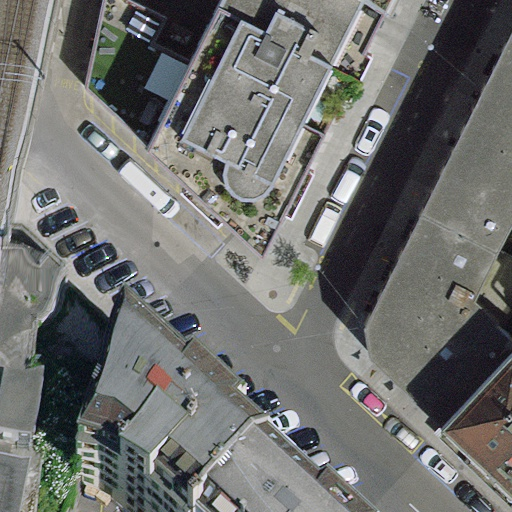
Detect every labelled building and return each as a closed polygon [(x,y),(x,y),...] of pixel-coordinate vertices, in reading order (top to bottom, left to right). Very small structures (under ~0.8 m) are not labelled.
[(147,141),(193,59),(156,41),(168,17),(134,0),(104,0),(87,86),(147,141)] [(222,0),(193,59),(326,127),(388,8),(375,0),(222,0)] [(391,0),(375,0),(388,8),(391,0)] [(445,423),(511,351),(511,335),(505,330),(511,316),(511,255),(501,250),(511,228),(511,34),(367,324),(372,355),(445,423)] [(193,59),(147,141),(264,253),(326,127),(193,59)] [(104,490),(126,511),(248,511),(272,487),(132,350),(82,481),(104,490)] [(511,351),(445,423),(511,486),(511,351)] [(19,370),(10,425),(49,432),(59,377),(19,370)] [(0,470),(0,511),(19,511),(27,476),(0,470)] [(298,511),(272,487),(248,511),(298,511)]
